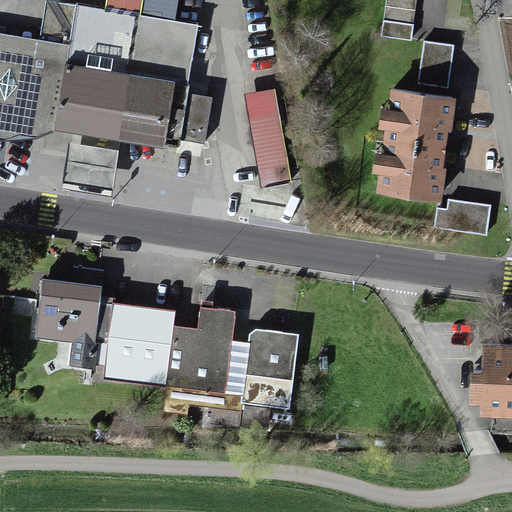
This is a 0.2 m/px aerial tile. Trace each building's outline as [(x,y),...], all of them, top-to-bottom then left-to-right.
[(198,25),(77,4),(69,47),(0,35),(0,140),(7,142),(33,139),(52,131),(164,150),(165,145),(179,147),(180,141),(204,145),(212,96),(186,92),(198,25)] [(452,89),(391,83),(389,100),(381,100),(379,119),(385,120),(382,144),(374,143),(371,168),(381,169),(379,187),(441,194),(452,89)] [(279,88),(244,94),(260,188),(295,182),(279,88)] [(118,153),(68,145),(62,183),(112,191),(118,153)] [(43,279),(37,334),(94,340),(100,285),(43,279)] [(114,305),(105,377),(226,391),(236,310),(198,305),(195,328),(172,325),(174,312),(114,305)] [(255,330),(249,334),(241,405),(290,411),(299,335),(255,330)] [(511,338),(484,338),(483,399),(511,399),(511,338)]
